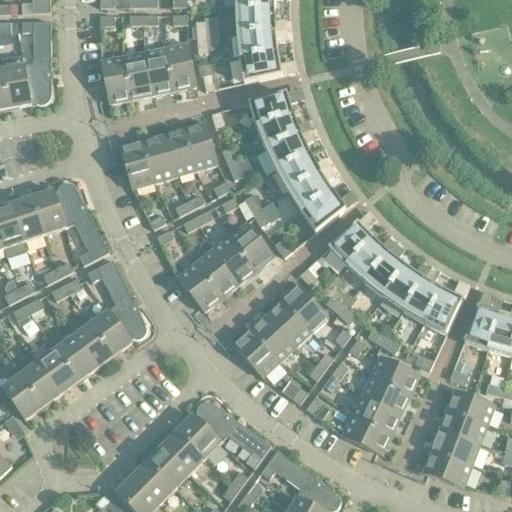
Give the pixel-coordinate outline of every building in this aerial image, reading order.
[(32,0),(32,8),(22,8),(22,19),(51,18),(50,0),(32,0)] [(283,4),(282,0),(236,0),(236,15),(275,15),(275,3),(283,4)] [(130,12),(144,12),(144,2),(130,3),(130,12)] [(144,2),(144,12),(158,12),(158,2),(144,2)] [(187,11),(187,2),(173,2),(173,12),(187,11)] [(114,3),(100,3),(100,12),(114,12),(114,3)] [(0,8),(0,19),(11,19),(10,9),(0,8)] [(237,39),(284,35),(283,25),(275,26),(275,15),(236,15),(237,39)] [(115,20),(100,21),(101,30),(115,30),(115,20)] [(130,30),(144,30),(144,20),(130,20),(130,30)] [(144,20),(144,30),(158,30),(158,20),(144,20)] [(173,29),(187,29),(187,20),(173,20),(173,29)] [(193,43),(197,42),(207,41),(206,26),(196,26),(196,31),(192,31),(193,43)] [(0,27),(0,37),(11,37),(11,27),(0,27)] [(25,69),(31,106),(33,106),(37,108),(41,110),(45,109),(48,107),(51,104),(52,100),(51,27),(22,27),(22,37),(33,37),(33,68),(25,69)] [(240,63),(278,57),(277,46),(285,46),(284,35),(237,39),(240,63)] [(207,41),(197,42),(198,58),(208,57),(207,41)] [(166,52),(174,94),(184,92),(184,94),(197,91),(188,48),(166,52)] [(164,96),(174,94),(166,52),(144,57),(153,100),(164,98),(164,96)] [(142,102),(153,100),(144,57),(123,61),(132,102),(142,100),(142,102)] [(278,57),(240,63),(244,88),(279,80),(279,81),(290,78),(288,67),(280,69),(278,57)] [(122,104),(132,102),(123,61),(101,66),(110,109),(122,106),(122,104)] [(31,109),(31,106),(25,69),(2,73),(9,111),(19,109),(19,111),(31,109)] [(0,112),(9,111),(2,73),(0,73),(0,112)] [(202,80),(206,96),(216,94),(213,78),(202,80)] [(257,132),(294,119),(290,108),(297,106),(294,95),(284,98),(249,108),(257,132)] [(221,116),(211,119),(216,134),(226,131),(221,116)] [(266,154),(309,136),(305,126),(298,129),(294,119),(257,132),(266,154)] [(184,135),(196,176),(218,169),(205,127),(193,131),(194,132),(184,135)] [(175,182),(196,176),(184,135),(174,138),(174,136),(163,139),(175,182)] [(276,176),(311,158),(306,148),(313,145),(309,136),(266,154),(276,176)] [(155,188),(175,182),(163,139),(152,143),(153,145),(143,147),(155,188)] [(133,194),(155,188),(143,147),(133,150),(132,148),(120,152),(133,194)] [(228,170),(238,166),(232,151),(222,155),(228,170)] [(288,197),(328,173),(323,164),(316,168),(311,158),(276,176),(288,197)] [(238,166),(228,170),(235,185),(244,181),(238,166)] [(301,217),(333,195),(327,186),(333,182),(328,173),(288,197),(301,217)] [(231,195),(226,186),(214,193),(218,201),(231,195)] [(54,197),(66,232),(74,229),(89,256),(79,261),(84,271),(110,257),(76,192),(73,189),(69,188),(65,187),(61,189),(58,192),(56,196),(54,197)] [(66,232),(54,197),(53,194),(42,198),(42,200),(33,203),(45,239),(66,232)] [(333,195),(301,217),(316,237),(344,215),(353,208),(345,200),(339,204),(333,195)] [(245,223),(262,213),(253,199),(244,204),(246,207),(238,212),(245,223)] [(188,206),(192,215),(204,208),(200,200),(188,206)] [(226,217),(239,211),(234,202),(222,208),(226,217)] [(24,246),(45,239),(33,203),(23,206),(22,205),(12,208),(24,246)] [(180,221),(192,215),(188,206),(175,212),(180,221)] [(0,241),(4,253),(24,246),(12,208),(1,212),(1,214),(0,214),(0,241)] [(262,213),(245,223),(247,226),(255,221),(261,232),(270,226),(262,213)] [(196,222),(200,230),(212,224),(208,215),(196,222)] [(162,219),(149,226),(153,234),(166,228),(162,219)] [(347,271),(373,243),(365,235),(371,230),(364,221),(355,229),(356,229),(329,253),(347,271)] [(188,237),(200,230),(196,222),(183,228),(188,237)] [(229,241),(255,274),(263,268),(264,270),(274,262),(247,227),(229,241)] [(170,235),(157,242),(161,250),(174,244),(170,235)] [(247,281),(255,274),(229,241),(212,254),(239,289),(248,282),(247,281)] [(275,249),(285,262),(293,256),(283,243),(275,249)] [(364,287),(395,252),(387,245),(382,251),(373,243),(347,271),(364,287)] [(383,302),(406,271),(398,264),(402,258),(395,252),(364,287),(383,302)] [(230,296),(239,289),(212,254),(195,268),(221,301),(229,295),(230,296)] [(109,315),(130,345),(132,343),(136,345),(141,344),(144,342),(146,338),(147,334),(146,330),(113,265),(87,278),(92,287),(102,282),(116,310),(109,315)] [(56,273),(61,282),(74,276),(69,266),(56,273)] [(213,307),(221,301),(195,268),(177,282),(205,316),(214,309),(213,307)] [(403,316),(428,276),(420,271),(416,277),(406,271),(383,302),(403,316)] [(48,289),(61,282),(56,273),(43,280),(48,289)] [(308,273),(300,280),(311,292),(318,285),(308,273)] [(424,328),(443,294),(433,288),(437,282),(428,276),(403,316),(424,328)] [(65,290),(69,299),(82,292),(78,283),(65,290)] [(17,293),(22,302),(35,296),(30,287),(17,293)] [(56,306),(69,299),(65,290),(52,296),(56,306)] [(283,307),(312,338),(328,322),(299,290),(289,298),(291,300),(283,307)] [(443,294),(424,328),(446,339),(461,307),(462,307),(466,297),(456,292),(453,299),(443,294)] [(9,309),(22,302),(17,293),(4,300),(9,309)] [(338,318),(345,310),(333,300),(326,308),(338,318)] [(26,310),(31,319),(44,312),(39,303),(26,310)] [(488,355),(499,318),(489,314),(491,307),(481,303),(477,313),(477,314),(464,347),(488,355)] [(296,352),(312,338),(283,307),(276,314),(274,312),(266,320),(296,352)] [(18,326),(31,319),(26,310),(13,316),(18,326)] [(345,310),(338,318),(350,329),(357,321),(345,310)] [(511,362),(511,357),(511,314),(510,321),(499,318),(488,355),(511,362)] [(132,347),(130,345),(109,315),(90,328),(113,359),(121,353),(122,354),(132,347)] [(280,367),(296,352),(266,320),(258,328),(259,329),(251,336),(280,367)] [(104,365),(113,359),(90,328),(73,341),(96,373),(105,366),(104,365)] [(381,350),(387,341),(374,333),(368,341),(381,350)] [(343,351),(351,339),(343,334),(335,345),(343,351)] [(263,382),(280,367),(251,336),(244,343),(243,342),(233,350),(263,382)] [(87,380),(96,373),(73,341),(55,353),(78,384),(86,378),(87,380)] [(387,341),(381,350),(395,359),(401,350),(387,341)] [(357,361),(365,350),(358,344),(349,356),(357,361)] [(69,390),(78,384),(55,353),(38,366),(61,398),(71,392),(69,390)] [(318,368),(325,374),(334,363),(326,357),(318,368)] [(415,368),(430,375),(434,366),(419,359),(415,368)] [(371,381),(409,399),(413,390),(415,391),(420,380),(380,361),(371,381)] [(458,365),(454,374),(467,379),(470,370),(458,365)] [(52,405),(61,398),(38,366),(20,379),(43,409),(51,403),(52,405)] [(317,385),(325,374),(318,368),(309,380),(317,385)] [(332,379),(340,385),(348,373),(340,368),(332,379)] [(454,374),(450,383),(465,389),(469,380),(467,379),(454,374)] [(34,415),(43,409),(20,379),(2,392),(25,424),(35,417),(34,415)] [(331,396),(340,385),(332,379),(324,390),(331,396)] [(404,408),(409,399),(371,381),(361,401),(401,420),(406,409),(404,408)] [(501,401),(504,391),(488,388),(486,398),(501,401)] [(511,393),(504,391),(501,401),(511,404),(511,393)] [(300,392),(292,403),(300,409),(308,398),(300,392)] [(448,416),(487,431),(495,410),(454,394),(450,406),(452,407),(448,416)] [(396,430),(401,420),(361,401),(352,420),(390,438),(394,429),(396,430)] [(315,402),(306,414),(314,420),(322,408),(315,402)] [(195,421),(222,447),(228,441),(253,459),(246,467),(255,473),(272,450),(212,408),(209,406),(205,406),(201,407),(198,411),(196,415),(197,419),(195,421)] [(480,451),(487,431),(448,416),(445,426),(443,425),(439,436),(480,451)] [(222,447),(195,421),(193,419),(184,427),(186,429),(179,436),(206,463),(222,447)] [(386,448),(390,438),(352,420),(342,441),(382,460),(387,448),(386,448)] [(14,440),(20,434),(11,424),(5,429),(14,440)] [(190,478),(206,463),(179,436),(171,443),(170,442),(162,450),(190,478)] [(472,471),(480,451),(439,436),(435,446),(437,447),(433,456),(472,471)] [(175,494),(190,478),(162,450),(154,458),(155,460),(148,467),(175,494)] [(296,502),(316,511),(338,511),(340,510),(341,505),(339,501),(337,498),(278,455),(261,478),(269,484),(276,476),(300,494),(296,502)] [(511,470),(511,456),(505,455),(503,469),(511,470)] [(464,493),(472,471),(433,456),(429,466),(427,465),(423,477),(464,493)] [(0,481),(12,471),(0,457),(0,481)] [(160,509),(175,494),(148,467),(141,474),(140,473),(132,481),(160,509)] [(231,488),(239,494),(248,482),(240,476),(231,488)] [(131,511),(157,511),(160,509),(132,481),(124,489),(125,490),(117,498),(131,511)] [(501,484),(499,497),(499,498),(508,500),(510,486),(501,484)] [(246,499),(254,505),(263,493),(255,487),(246,499)] [(231,506),(239,494),(231,488),(222,500),(231,506)] [(239,511),(249,511),(254,505),(246,499),(237,511),(239,511)] [(316,511),(296,502),(290,511),(316,511)]
